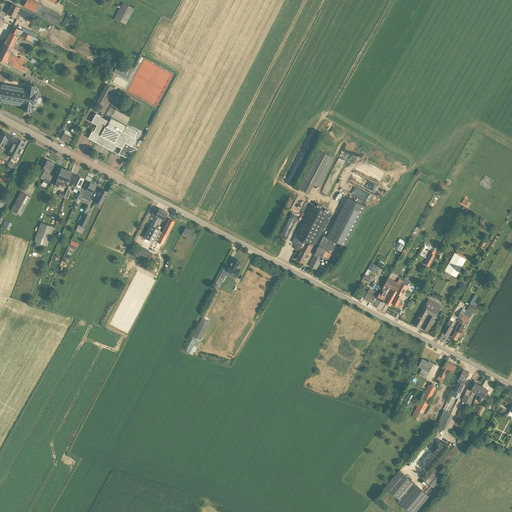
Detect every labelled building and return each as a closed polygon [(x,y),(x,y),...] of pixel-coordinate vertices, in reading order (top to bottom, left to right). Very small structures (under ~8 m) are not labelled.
[(31,0),(26,0),(23,6),(58,24),(62,16),(31,0)] [(122,3),(113,19),(125,25),(133,9),(122,3)] [(37,16),(20,8),(12,4),(7,14),(15,18),(18,20),(21,16),(24,17),(25,16),(34,21),(37,16)] [(67,26),(72,15),(67,13),(65,19),(65,18),(63,23),(63,24),(67,26)] [(4,44),(13,48),(23,53),(27,46),(23,44),(22,47),(15,44),(18,36),(35,44),(37,40),(34,38),(35,38),(21,30),(13,26),(4,44)] [(0,53),(2,54),(22,65),(25,59),(21,56),(20,58),(10,53),(13,48),(4,44),(0,52),(0,53)] [(46,44),(44,49),(59,57),(62,52),(60,51),(47,44),(46,44)] [(26,66),(22,65),(2,54),(0,53),(0,60),(12,67),(13,64),(16,66),(15,67),(24,71),(26,66)] [(114,73),(125,78),(129,70),(118,64),(114,73)] [(37,80),(27,75),(25,78),(36,83),(37,80)] [(36,90),(33,87),(28,86),(27,90),(26,89),(26,88),(22,87),(22,89),(22,88),(21,88),(16,87),(15,87),(11,86),(10,85),(10,86),(5,85),(5,84),(4,84),(2,84),(2,85),(1,85),(1,84),(0,84),(0,102),(2,102),(2,103),(3,103),(6,104),(19,106),(23,107),(23,110),(25,111),(25,112),(28,113),(28,111),(31,112),(33,112),(35,110),(36,107),(35,107),(40,104),(40,103),(41,103),(42,99),(40,99),(40,98),(39,96),(36,93),(36,90)] [(97,101),(104,105),(113,87),(106,84),(97,101)] [(132,146),(132,145),(135,139),(134,138),(137,132),(126,126),(111,118),(109,122),(99,117),(100,116),(96,114),(95,115),(92,122),(97,125),(94,132),(99,135),(96,142),(103,146),(103,145),(105,146),(105,147),(112,150),(115,145),(122,148),(121,150),(119,154),(126,158),(129,152),(135,150),(136,148),(132,146)] [(9,151),(9,152),(14,154),(21,140),(2,130),(0,134),(0,147),(2,149),(8,139),(14,142),(9,151)] [(61,139),(70,144),(75,133),(73,132),(70,136),(64,133),(61,139)] [(25,142),(21,140),(14,154),(12,158),(16,160),(25,142)] [(318,150),(298,188),(309,194),(313,185),(318,187),(333,158),(318,150)] [(44,180),(43,182),(41,186),(46,188),(48,184),(52,177),(48,175),(50,171),(54,164),(47,160),(44,167),(41,173),(39,177),(44,180)] [(61,180),(67,182),(72,172),(61,168),(57,178),(55,185),(58,187),(61,180)] [(73,183),(71,187),(80,191),(82,187),(80,186),(83,179),(76,175),(72,183),(73,183)] [(90,183),(86,190),(85,193),(87,194),(84,198),(88,200),(96,186),(90,183)] [(94,201),(96,202),(101,205),(104,198),(108,192),(102,189),(100,192),(99,191),(97,195),(94,201)] [(21,216),(31,197),(21,192),(11,210),(21,216)] [(329,233),(327,237),(337,243),(345,247),(366,207),(348,197),(329,234),(329,233)] [(291,205),(284,223),(294,227),(301,209),(291,205)] [(292,242),(297,245),(294,249),(300,252),(297,259),(304,263),(329,214),(312,205),(292,242)] [(168,213),(159,208),(144,238),(154,242),(154,241),(163,245),(174,221),(169,219),(162,232),(160,231),(160,230),(154,227),(158,220),(163,223),(168,213)] [(90,216),(84,214),(79,225),(84,228),(90,216)] [(2,226),(10,229),(12,223),(4,220),(2,226)] [(53,227),(41,222),(34,241),(47,246),(53,227)] [(192,240),(195,235),(191,233),(192,231),(186,227),(182,235),(192,240)] [(322,258),(328,261),(337,243),(327,237),(324,236),(315,254),(309,266),(316,269),(322,258)] [(413,242),(409,240),(401,255),(405,257),(413,242)] [(79,244),(72,241),(69,247),(76,250),(79,244)] [(401,251),(404,245),(398,242),(395,248),(401,251)] [(146,261),(151,252),(139,247),(135,256),(146,261)] [(431,252),(427,259),(431,262),(435,255),(431,252)] [(456,254),(455,253),(445,271),(456,277),(466,259),(465,259),(466,257),(457,252),(456,254)] [(240,261),(234,258),(232,262),(232,261),(230,265),(227,271),(236,276),(239,270),(237,268),(240,261)] [(372,277),(365,274),(363,278),(369,282),(372,277)] [(394,299),(403,281),(400,279),(391,274),(377,299),(383,302),(386,296),(385,296),(389,287),(394,289),(386,304),(390,306),(392,301),(394,299)] [(410,281),(405,278),(404,281),(403,281),(394,299),(395,300),(393,304),(401,308),(403,304),(399,302),(404,292),(408,286),(410,281)] [(372,303),(378,293),(370,288),(364,298),(372,303)] [(441,306),(428,299),(414,325),(419,328),(427,312),(432,315),(425,330),(424,330),(427,332),(431,325),(434,326),(435,323),(433,321),(441,306)] [(466,310),(472,314),(473,312),(476,314),(481,306),(471,301),(466,310)] [(467,322),(472,314),(466,310),(461,319),(467,322)] [(185,351),(193,355),(209,322),(201,318),(185,351)] [(449,335),(453,328),(450,327),(453,322),(449,319),(442,332),(449,335)] [(461,333),(465,326),(462,324),(458,331),(455,330),(451,337),(457,340),(459,337),(461,338),(464,334),(461,333)] [(419,366),(425,369),(422,375),(426,377),(429,371),(433,363),(429,361),(429,362),(422,359),(419,366)] [(446,361),(439,376),(444,379),(448,371),(453,373),(456,366),(446,361)] [(463,370),(460,377),(453,389),(454,390),(459,393),(464,384),(463,384),(469,373),(463,370)] [(427,383),(412,417),(419,420),(434,386),(427,383)] [(475,392),(478,394),(482,387),(475,383),(471,390),(467,388),(464,395),(462,401),(467,403),(470,396),(472,397),(475,392)] [(488,390),(482,387),(478,394),(481,396),(478,400),(482,402),(484,397),(488,390)] [(410,393),(405,403),(408,404),(410,404),(415,395),(413,394),(410,393)] [(451,414),(459,399),(451,395),(443,410),(451,414)] [(474,412),(472,416),(477,419),(479,415),(481,416),(485,407),(481,405),(476,413),(474,412)] [(465,407),(461,406),(456,420),(460,421),(465,407)] [(451,443),(423,477),(422,476),(421,477),(433,487),(444,475),(439,471),(458,449),(451,443)] [(418,466),(432,450),(426,444),(412,461),(418,466)] [(414,483),(399,471),(385,488),(400,500),(414,483)] [(416,511),(430,496),(414,483),(400,500),(397,503),(407,511),(416,511)]
